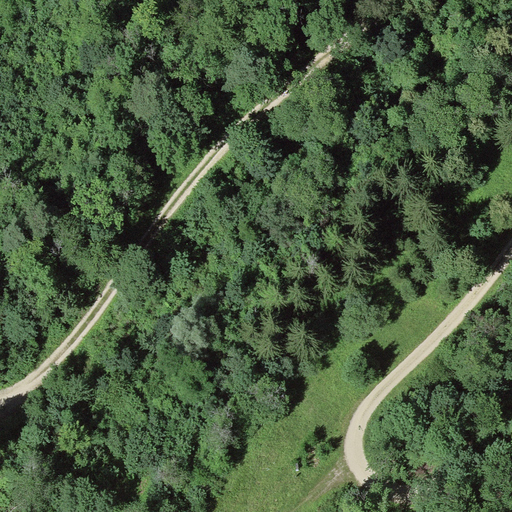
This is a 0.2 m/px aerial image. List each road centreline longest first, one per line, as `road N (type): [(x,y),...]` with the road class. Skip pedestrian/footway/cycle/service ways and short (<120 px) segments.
road 1 (track): [(0,395),(37,373),(260,108),(390,0)]
road 2 (track): [(511,434),(473,464),(431,480),(388,480),(355,457),(360,412),(490,290),(511,259)]
